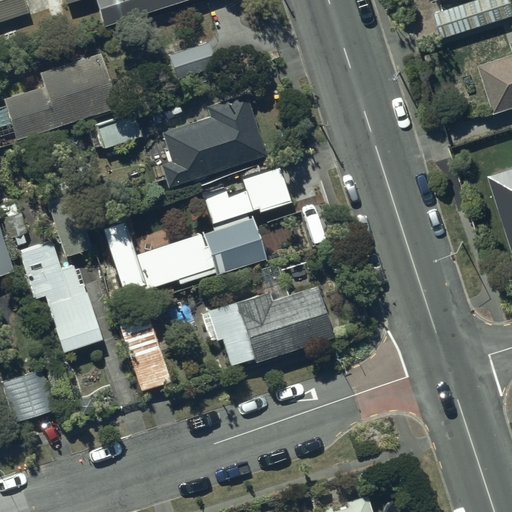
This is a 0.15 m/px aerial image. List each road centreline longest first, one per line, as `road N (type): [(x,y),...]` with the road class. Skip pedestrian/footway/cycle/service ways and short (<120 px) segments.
road 1 (residential): [(447,368),(5,511)]
road 2 (tertiary): [(329,0),(447,368)]
road 3 (tertiary): [(447,368),(494,511)]
